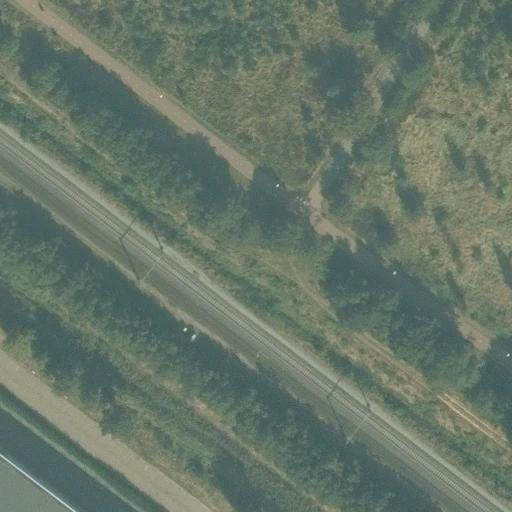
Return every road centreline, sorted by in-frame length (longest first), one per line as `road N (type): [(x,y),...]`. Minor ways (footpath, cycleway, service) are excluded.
road 1 (track): [(511,452),(310,294),(289,251),(304,215)]
road 2 (unclassified): [(188,511),(0,372)]
